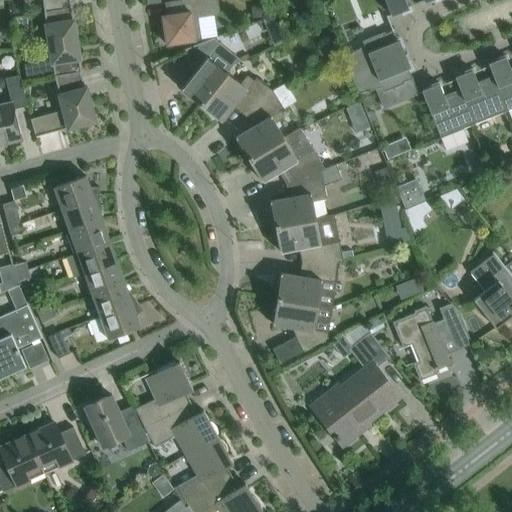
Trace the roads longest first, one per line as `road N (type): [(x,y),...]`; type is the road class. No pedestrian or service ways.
road 1 (residential): [(210,322),(0,410)]
road 2 (residential): [(210,322),(171,297),(134,239),(127,196),(142,133)]
road 3 (residential): [(210,322),(223,277),(221,230),(192,172),(142,133)]
road 4 (residential): [(319,511),(210,322)]
road 5 (residential): [(468,0),(416,25),(410,40),(419,64),(445,67),(511,46)]
road 6 (residential): [(0,173),(142,133)]
road 7 (residential): [(142,133),(117,0)]
road 8 (secondary): [(407,511),(511,430)]
